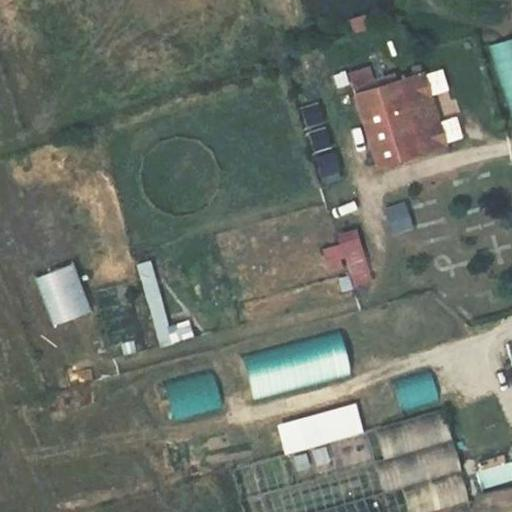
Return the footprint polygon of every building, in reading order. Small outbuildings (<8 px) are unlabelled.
[(511,39),(489,47),(511,117),(511,39)] [(439,147),(417,76),(355,97),(377,166),(439,147)] [(389,232),(406,229),(402,206),(384,209),(389,232)] [(322,242),(337,291),(371,281),(355,232),(322,242)] [(185,321),(167,326),(148,260),(134,264),(158,345),(190,336),(185,321)] [(73,266),(37,279),(53,323),(89,311),(73,266)] [(97,292),(115,349),(141,340),(123,284),(97,292)] [(350,374),(338,331),(243,357),(255,400),(350,374)] [(220,407),(211,373),(164,386),(173,419),(220,407)] [(436,401),(429,373),(394,383),(401,411),(436,401)] [(364,434),(355,404),(279,425),(288,455),(364,434)] [(443,411),(373,428),(381,460),(372,463),(379,494),(403,489),(408,511),(419,511),(464,501),(443,411)]
